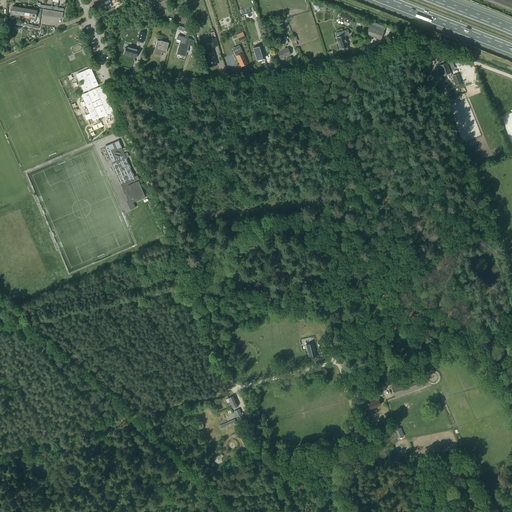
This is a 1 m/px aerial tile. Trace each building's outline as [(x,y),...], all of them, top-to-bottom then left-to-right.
[(315,10),(319,8),(314,0),(312,0),(310,1),(315,10)] [(18,15),(19,7),(13,6),(12,11),(10,11),(9,16),(13,17),(14,14),(18,15)] [(341,13),(339,19),(349,23),(351,17),(341,13)] [(381,39),(385,30),(370,24),(366,33),(381,39)] [(340,49),(343,48),(344,50),(345,51),(347,50),(348,49),(347,47),(348,47),(347,44),(347,43),(346,38),(345,38),(344,36),(350,34),(348,29),(341,31),(342,35),(336,37),(340,49)] [(144,42),(146,33),(140,31),(138,40),(144,42)] [(242,32),(236,35),(239,41),(245,38),(242,32)] [(264,33),(261,34),(261,35),(261,34),(264,33),(265,38),(262,39),(264,46),(267,45),(269,50),(268,51),(269,51),(264,33)] [(185,38),(178,36),(176,40),(180,41),(177,54),(185,57),(189,46),(193,47),(194,41),(190,40),(191,39),(187,38),(188,35),(186,34),(185,38)] [(215,37),(209,39),(209,40),(211,45),(211,48),(218,46),(215,37)] [(283,50),(282,48),(287,46),(284,40),(276,44),(279,52),(277,53),(280,59),(281,59),(282,61),(284,60),(284,58),(290,55),(287,48),(283,50)] [(160,41),(157,41),(153,55),(161,57),(162,52),(164,53),(165,51),(166,51),(168,43),(160,41)] [(126,47),(124,54),(136,57),(138,50),(126,47)] [(261,47),(253,49),(257,61),(265,59),(261,47)] [(213,52),(205,54),(209,67),(217,65),(213,52)] [(241,67),(247,64),(242,53),(236,56),(241,67)] [(443,76),(450,73),(447,63),(439,66),(443,76)] [(95,87),(98,86),(90,69),(77,75),(79,81),(85,78),(87,83),(81,86),(84,92),(89,89),(90,92),(82,95),(93,120),(112,112),(102,87),(96,89),(95,87)] [(453,76),(456,86),(461,84),(457,75),(453,76)] [(449,86),(443,88),(448,100),(454,98),(449,86)] [(124,154),(120,144),(119,142),(105,147),(109,156),(108,156),(121,185),(128,202),(127,202),(130,210),(135,208),(133,202),(145,197),(138,181),(139,181),(137,175),(134,177),(126,158),(129,157),(127,153),(124,154)] [(305,345),(309,358),(309,357),(316,355),(316,356),(313,343),(306,345),(305,345)] [(395,398),(424,387),(420,377),(391,387),(395,398)] [(236,403),(233,396),(226,400),(227,403),(230,402),(231,405),(232,405),(233,408),(237,406),(236,403)] [(369,409),(381,405),(378,398),(367,402),(369,409)] [(238,420),(243,418),(239,410),(234,412),(238,420)] [(397,439),(404,436),(401,428),(393,430),(397,439)]
